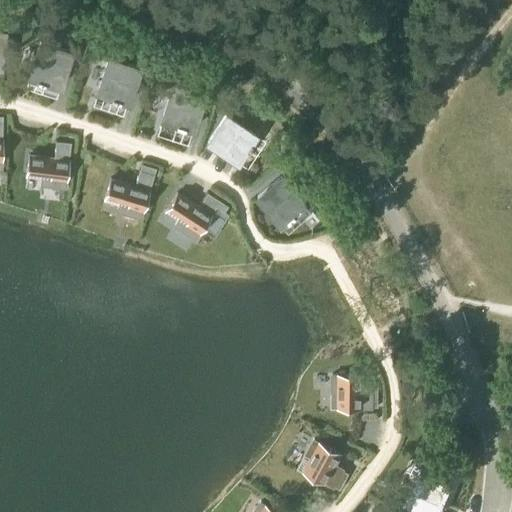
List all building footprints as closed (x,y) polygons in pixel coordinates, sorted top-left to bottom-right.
[(38,42),(28,76),(40,80),(39,82),(45,84),(46,82),(59,86),(69,52),(38,42)] [(108,58),(96,92),(108,96),(108,98),(114,100),(114,98),(127,102),(138,69),(108,58)] [(172,85),(161,119),(173,123),(173,124),(179,126),(179,125),(192,129),(202,95),(172,85)] [(227,112),(207,142),(217,149),(217,150),(222,154),(223,152),(234,160),(253,130),(227,112)] [(28,155),(26,172),(42,174),(40,185),(65,188),(70,143),(55,141),(53,158),(28,155)] [(110,177),(104,194),(119,199),(115,209),(138,217),(153,175),(155,168),(141,163),(139,170),(133,186),(110,177)] [(282,179),(258,200),(280,227),(290,219),(291,220),(296,216),(295,214),(305,206),(282,179)] [(176,193),(167,208),(180,216),(174,226),(194,239),(201,229),(215,207),(223,212),(227,206),(219,201),(206,193),(197,207),(176,193)] [(331,374),(330,392),(336,392),(336,408),(373,408),(373,388),(373,387),(364,387),(364,374),(331,374)] [(309,457),(302,471),(334,488),(335,487),(343,471),(345,469),(336,465),(342,454),(313,438),(304,454),(309,457)] [(348,474),(343,471),(335,487),(340,489),(348,474)] [(419,473),(405,508),(414,511),(438,511),(450,486),(419,473)] [(277,511),(260,500),(251,511),(277,511)]
